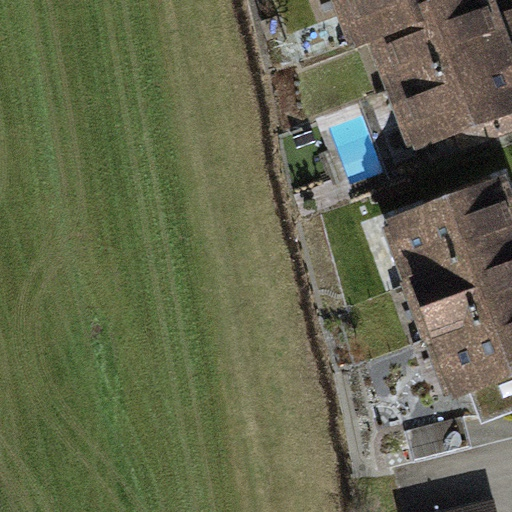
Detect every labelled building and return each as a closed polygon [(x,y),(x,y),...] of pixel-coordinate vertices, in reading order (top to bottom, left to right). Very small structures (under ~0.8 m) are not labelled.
[(382,44),(494,4),(492,0),(340,0),(360,53),(382,44)] [(382,44),(404,102),(511,62),(511,5),(510,0),(503,0),(494,4),(382,44)] [(511,62),(404,102),(425,159),(511,127),(511,62)] [(511,263),(511,194),(398,237),(421,298),(511,263)] [(511,326),(511,263),(421,298),(442,353),(511,326)] [(511,392),(511,326),(442,353),(464,411),(511,392)]
